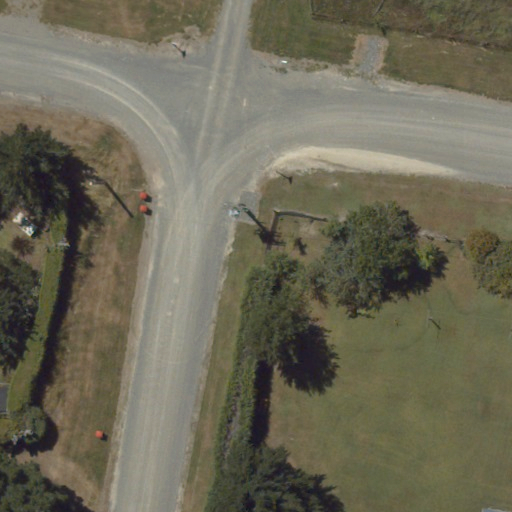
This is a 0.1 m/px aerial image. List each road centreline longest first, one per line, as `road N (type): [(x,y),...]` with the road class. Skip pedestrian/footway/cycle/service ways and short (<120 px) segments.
road 1 (residential): [(215,102),(137,511)]
road 2 (residential): [(215,102),(511,150)]
road 3 (residential): [(0,58),(215,102)]
